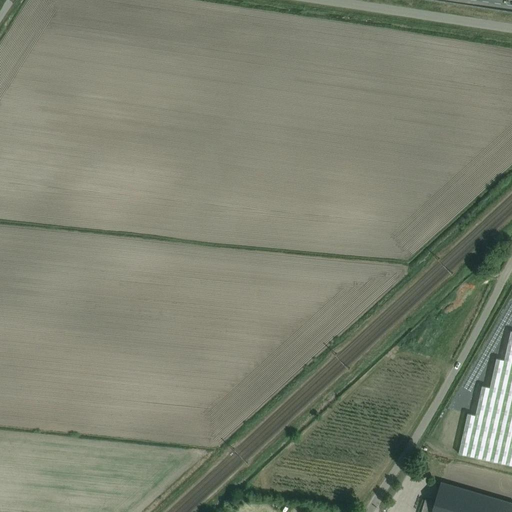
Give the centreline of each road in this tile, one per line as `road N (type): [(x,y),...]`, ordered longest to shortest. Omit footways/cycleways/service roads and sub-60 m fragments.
road 1 (unclassified): [(368,511),(511,262)]
road 2 (unclassified): [(323,0),(511,28)]
